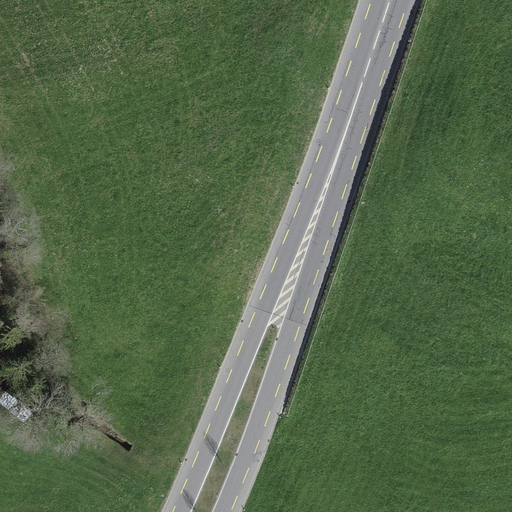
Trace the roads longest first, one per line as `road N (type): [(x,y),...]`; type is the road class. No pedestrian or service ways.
road 1 (primary): [(310,231),(271,300),(182,511)]
road 2 (primary): [(222,511),(286,335),(310,231)]
road 3 (primary): [(390,0),(310,231)]
